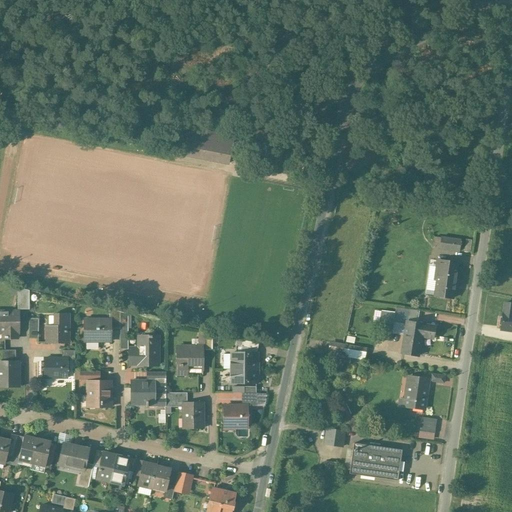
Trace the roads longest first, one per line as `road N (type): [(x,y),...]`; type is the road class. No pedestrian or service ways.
road 1 (residential): [(264,470),(347,96),(373,66),(500,0)]
road 2 (residential): [(443,511),(511,54)]
road 3 (track): [(347,96),(299,104),(242,130),(228,126),(120,0)]
